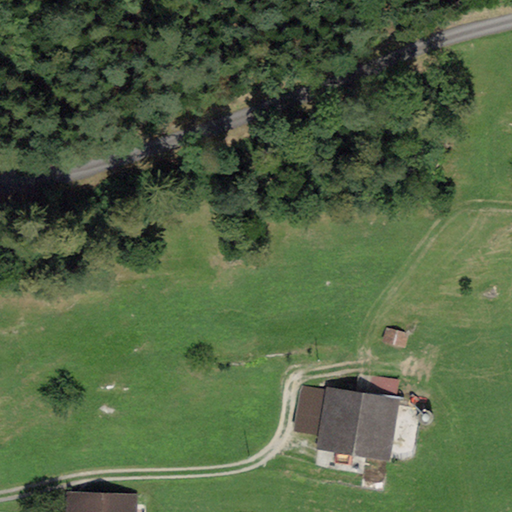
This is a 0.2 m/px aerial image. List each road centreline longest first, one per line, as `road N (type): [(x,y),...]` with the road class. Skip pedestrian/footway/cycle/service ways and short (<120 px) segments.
road 1 (unclassified): [(0,179),(86,169),(511,21)]
road 2 (track): [(0,496),(88,478),(231,470),(271,454),(291,384),(346,363)]
